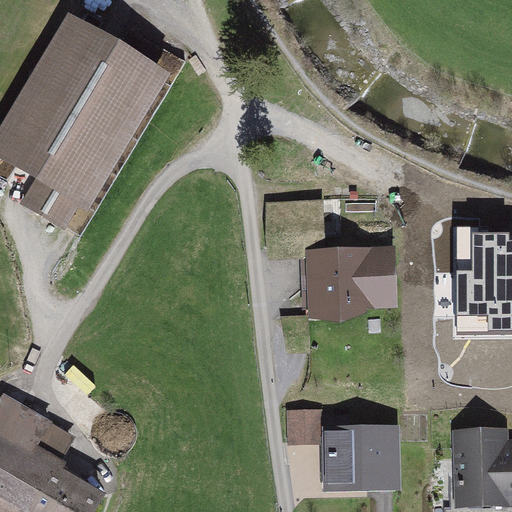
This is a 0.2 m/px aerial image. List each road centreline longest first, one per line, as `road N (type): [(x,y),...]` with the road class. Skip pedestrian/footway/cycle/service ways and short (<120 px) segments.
road 1 (residential): [(288,511),(246,195),(226,156)]
road 2 (track): [(195,0),(232,106),(226,156)]
